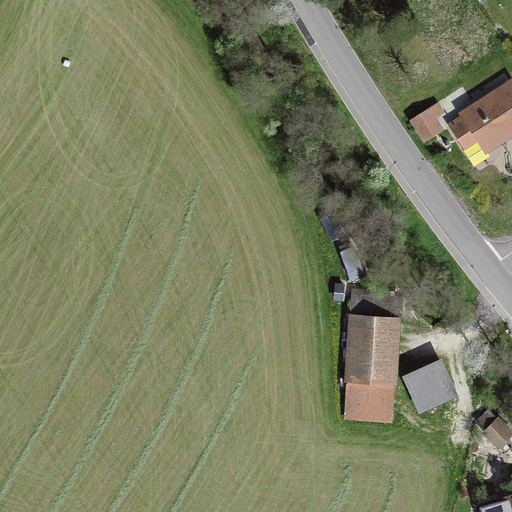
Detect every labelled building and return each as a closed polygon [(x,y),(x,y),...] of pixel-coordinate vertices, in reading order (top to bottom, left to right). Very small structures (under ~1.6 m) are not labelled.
[(511,131),(511,84),(511,83),(450,124),(464,147),(478,138),(485,149),(511,131)] [(422,135),(438,125),(428,109),(412,119),(422,135)] [(390,419),(397,318),(352,315),(345,416),(390,419)] [(454,394),(440,362),(406,377),(420,410),(454,394)] [(511,511),(511,496),(501,500),(504,511),(511,511)]
